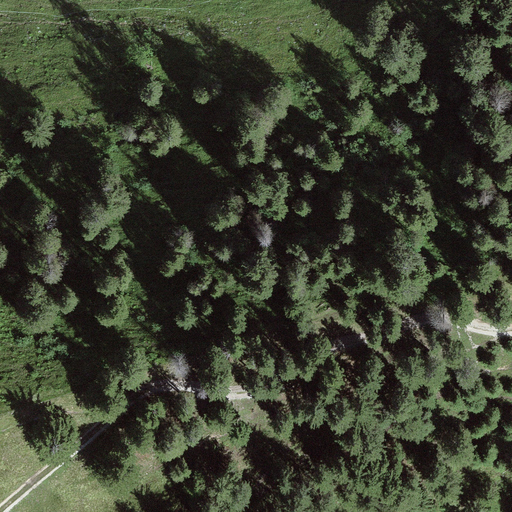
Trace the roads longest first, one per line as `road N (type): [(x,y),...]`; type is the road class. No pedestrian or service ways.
road 1 (track): [(511,329),(415,315),(398,329),(331,340),(266,384),(234,393),(147,386)]
road 2 (track): [(147,386),(0,511)]
